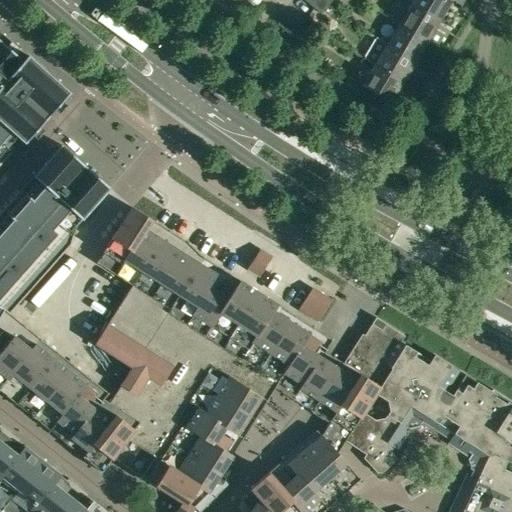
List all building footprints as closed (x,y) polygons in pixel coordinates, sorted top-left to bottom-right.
[(254,9),(243,0),(225,0),(226,0),(247,18),(254,9)] [(328,5),(321,0),(303,0),(321,14),(328,5)] [(406,0),(406,1),(411,4),(440,20),(451,0),(406,0)] [(411,4),(401,20),(396,17),(394,22),(398,25),(399,24),(412,32),(414,33),(427,41),(436,46),(443,35),(434,30),(440,20),(411,4)] [(305,33),(284,15),(277,25),(287,33),(297,41),(305,33)] [(415,61),(427,41),(414,33),(412,32),(399,24),(398,25),(394,33),(393,33),(389,40),(384,37),(381,42),(386,45),(388,45),(415,61)] [(0,166),(68,94),(0,32),(0,166)] [(403,82),(415,61),(388,45),(386,45),(381,42),(376,39),(364,59),(374,65),(375,65),(403,82)] [(375,65),(374,65),(365,81),(360,78),(357,84),(399,109),(406,97),(397,92),(403,82),(375,65)] [(0,313),(3,309),(3,308),(0,306),(0,274),(25,296),(70,245),(64,240),(110,189),(60,145),(32,177),(0,212),(0,313)] [(132,368),(113,398),(90,434),(97,440),(82,458),(101,473),(112,458),(146,480),(172,497),(182,503),(193,510),(194,508),(208,494),(230,459),(275,389),(294,401),(308,410),(310,411),(341,363),(343,364),(350,352),(347,350),(332,341),(313,329),(249,287),(202,258),(188,244),(152,221),(151,220),(152,220),(150,219),(131,208),(129,211),(102,254),(96,263),(104,269),(114,275),(115,276),(116,276),(132,286),(94,344),(132,368)] [(271,258),(259,251),(247,269),(259,277),(271,258)] [(318,322),(330,302),(311,290),(298,309),(318,322)] [(31,332),(3,309),(0,313),(0,387),(4,383),(7,377),(30,335),(31,332)] [(397,450),(405,437),(408,433),(404,431),(406,427),(410,430),(414,429),(418,428),(421,423),(435,432),(454,392),(448,388),(459,371),(434,355),(430,362),(400,343),(404,337),(375,318),(364,336),(362,334),(350,352),(343,364),(379,387),(375,394),(387,402),(389,412),(385,419),(375,421),(363,413),(348,436),(345,442),(365,455),(363,459),(376,473),(381,474),(397,459),(390,452),(393,447),(397,450)] [(4,383),(0,387),(0,392),(82,458),(97,440),(90,434),(113,398),(36,336),(35,335),(34,335),(33,334),(31,334),(30,335),(7,377),(4,383)] [(348,436),(363,413),(375,394),(379,387),(343,364),(341,363),(310,411),(348,436)] [(511,402),(492,390),(491,392),(465,375),(454,392),(435,432),(449,441),(447,445),(465,456),(467,452),(471,455),(467,461),(468,465),(469,469),(472,471),(469,477),(465,475),(448,511),(511,511),(511,473),(504,470),(507,462),(509,463),(511,458),(511,402)] [(105,511),(0,428),(0,511),(105,511)] [(323,511),(360,480),(316,430),(250,489),(259,499),(249,511),(323,511)] [(408,511),(404,510),(390,511),(385,511),(373,502),(366,510),(368,511),(408,511)]
